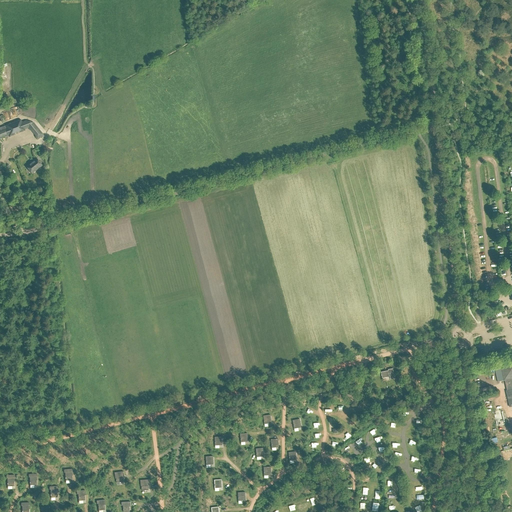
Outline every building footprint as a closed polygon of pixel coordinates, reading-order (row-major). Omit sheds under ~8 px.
[(0,129),(0,130),(0,138),(9,135),(9,137),(25,130),(24,129),(28,128),(37,140),(43,135),(34,123),(26,121),(22,122),(21,120),(0,127),(0,129)] [(36,158),(31,162),(37,170),(42,166),(36,158)] [(31,162),(26,166),(32,174),(37,170),(31,162)] [(511,361),(500,364),(504,381),(505,380),(507,391),(506,391),(509,407),(511,406),(511,361)] [(500,363),(494,364),(497,382),(504,381),(500,364),(500,363)] [(388,371),(381,372),(382,378),(390,377),(391,379),(395,378),(393,369),(388,370),(388,371)] [(334,433),(340,438),(344,434),(338,429),(334,433)] [(502,452),(495,453),(498,464),(505,463),(502,452)] [(71,480),(71,476),(72,476),(72,470),(71,469),(64,470),(63,470),(64,473),(65,473),(65,481),(71,480)] [(124,472),(115,472),(115,478),(116,478),(117,483),(123,482),(123,475),(124,475),(124,472)] [(36,485),(36,481),(37,481),(37,475),(36,474),(28,474),(28,475),(28,478),(29,478),(29,486),(36,485)] [(14,476),(13,475),(6,476),(6,479),(7,479),(7,487),(14,486),(13,482),(14,482),(14,476)] [(149,480),(141,480),(141,486),(142,486),(142,490),(149,490),(148,484),(150,483),(149,480)] [(49,490),(50,490),(50,498),(57,498),(57,493),(57,487),(56,487),(49,487),(49,490)] [(85,500),(84,494),(85,494),(85,490),(77,491),(77,494),(78,494),(78,501),(85,500)] [(105,500),(96,501),(97,504),(98,504),(98,511),(105,510),(104,504),(105,503),(105,500)] [(124,511),(130,511),(129,505),(131,505),(130,502),(122,502),(122,506),(123,506),(123,511),(124,511)] [(28,503),(20,503),(20,506),(21,506),(21,511),(28,511),(28,509),(29,509),(29,503),(28,503)]
